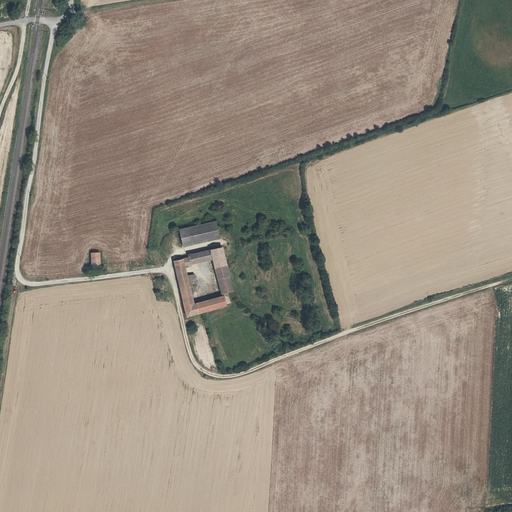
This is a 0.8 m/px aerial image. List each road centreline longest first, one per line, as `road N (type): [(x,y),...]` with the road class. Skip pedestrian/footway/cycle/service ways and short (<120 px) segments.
road 1 (track): [(170,269),(198,366),(232,375),(511,277)]
road 2 (unclassified): [(53,21),(17,272),(26,283),(170,269)]
road 3 (track): [(17,272),(0,429)]
